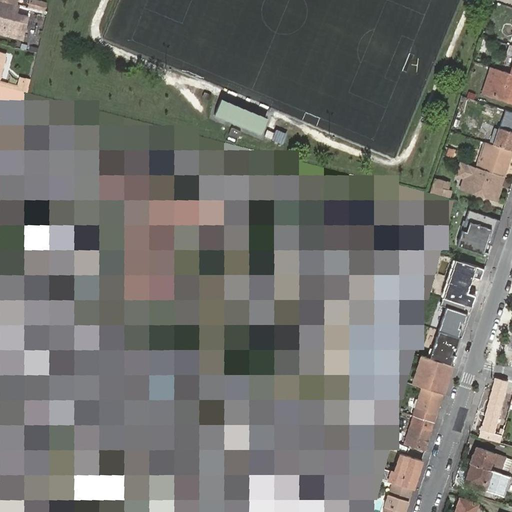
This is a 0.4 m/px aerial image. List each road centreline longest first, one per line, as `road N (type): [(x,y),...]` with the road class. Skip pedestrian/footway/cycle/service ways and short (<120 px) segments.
road 1 (residential): [(474,363),(425,511)]
road 2 (residential): [(511,249),(474,363)]
